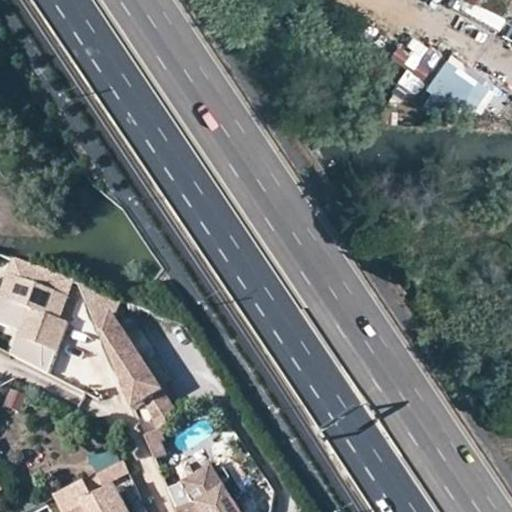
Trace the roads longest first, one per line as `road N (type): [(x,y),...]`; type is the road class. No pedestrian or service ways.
road 1 (trunk): [(485,511),(147,0)]
road 2 (trunk): [(70,0),(319,374)]
road 3 (trunk): [(319,374),(411,511)]
road 4 (primary): [(319,374),(386,511)]
